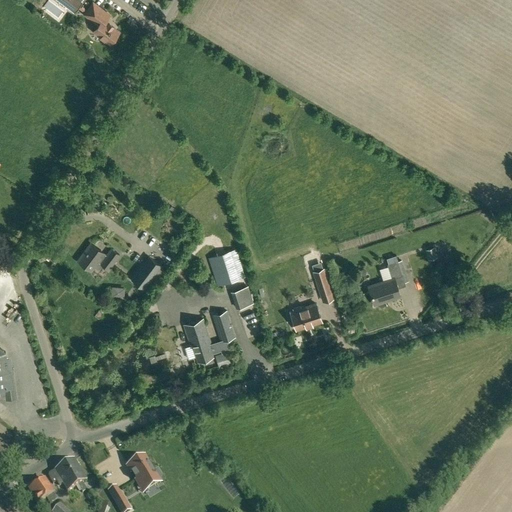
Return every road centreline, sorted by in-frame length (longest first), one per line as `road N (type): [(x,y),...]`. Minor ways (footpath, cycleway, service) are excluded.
road 1 (residential): [(76,444),(23,268),(179,0)]
road 2 (tertiary): [(76,444),(511,302)]
